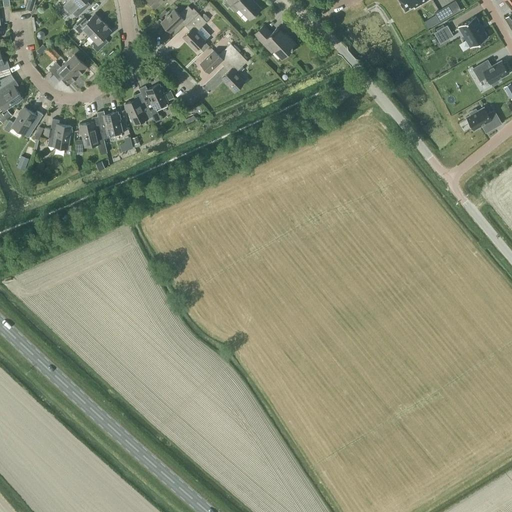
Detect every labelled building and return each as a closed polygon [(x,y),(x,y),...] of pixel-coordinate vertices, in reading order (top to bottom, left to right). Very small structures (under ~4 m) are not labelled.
[(68,0),(63,6),(71,14),(72,13),(76,17),(90,4),(85,0),(68,0)] [(250,19),(261,8),(253,0),(226,0),(225,1),(235,12),(239,8),(250,19)] [(414,7),(427,0),(399,0),(405,11),(413,6),(414,7)] [(511,0),(503,0),(511,10),(511,0)] [(186,25),(199,13),(193,8),(192,9),(189,6),(180,14),(175,9),(161,22),(170,32),(181,21),(186,25)] [(440,21),(450,15),(445,6),(435,12),(440,21)] [(165,10),(158,17),(161,20),(168,13),(165,10)] [(90,35),(103,21),(95,13),(88,20),(84,16),(73,26),(81,33),(85,29),(90,35)] [(205,13),(202,16),(199,13),(186,25),(190,30),(183,37),(196,50),(205,41),(196,32),(207,21),(206,21),(209,18),(205,13)] [(475,16),(458,26),(466,40),(470,47),(488,37),(483,29),(480,24),(475,16)] [(104,37),(111,30),(103,21),(90,35),(95,40),(90,44),(97,51),(108,41),(104,37)] [(449,24),(436,32),(442,43),(455,35),(449,24)] [(282,58),(296,44),(289,37),(287,38),(277,27),(272,33),(264,25),(255,34),(272,51),(274,49),(282,58)] [(209,46),(206,42),(200,48),(203,52),(209,46)] [(225,66),(239,52),(231,43),(225,49),(219,55),(214,50),(200,63),(209,73),(220,62),(225,66)] [(36,50),(40,54),(47,48),(43,44),(36,50)] [(50,45),(45,50),(48,54),(54,49),(50,45)] [(79,75),(87,67),(80,59),(85,55),(74,45),(67,52),(71,56),(66,61),(79,75)] [(4,62),(0,50),(0,77),(11,74),(9,68),(10,67),(7,61),(4,62)] [(235,72),(242,66),(247,61),(239,52),(225,66),(229,70),(222,77),(235,91),(245,82),(235,72)] [(509,69),(505,62),(503,63),(501,60),(488,68),(484,62),(485,62),(485,61),(473,68),(480,80),(486,77),(490,83),(491,82),(493,85),(499,81),(498,79),(508,72),(507,70),(509,69)] [(70,83),(79,75),(66,61),(61,66),(56,62),(49,69),(59,80),(63,76),(70,83)] [(0,106),(4,111),(24,98),(16,86),(19,84),(11,73),(0,81),(0,88),(0,106)] [(156,108),(167,103),(158,84),(147,89),(146,85),(139,88),(141,92),(151,113),(153,116),(152,116),(155,122),(161,119),(157,110),(156,108)] [(170,91),(169,91),(165,93),(169,101),(174,99),(175,98),(172,92),(171,90),(170,91)] [(153,116),(151,113),(141,92),(135,95),(137,98),(126,103),(134,122),(145,117),(146,119),(152,116),(153,116)] [(28,137),(43,114),(37,110),(35,114),(25,107),(14,124),(24,131),(22,133),(28,137)] [(478,110),(477,108),(469,112),(471,115),(466,118),(473,130),(484,123),(488,130),(501,123),(493,110),(487,113),(484,107),(478,110)] [(110,134),(121,131),(117,111),(105,114),(104,110),(97,112),(98,116),(103,138),(104,138),(110,137),(110,134)] [(105,142),(104,138),(103,138),(98,116),(91,117),(92,121),(81,124),(85,144),(97,141),(98,144),(105,142)] [(67,146),(71,126),(59,124),(59,120),(52,119),(51,129),(45,128),(44,135),(49,136),(48,145),(55,146),(55,144),(67,146)] [(43,127),(38,125),(33,137),(39,139),(43,127)] [(140,145),(137,136),(132,138),(136,147),(140,145)] [(21,155),(18,165),(17,167),(19,167),(25,169),(29,157),(21,155)]
